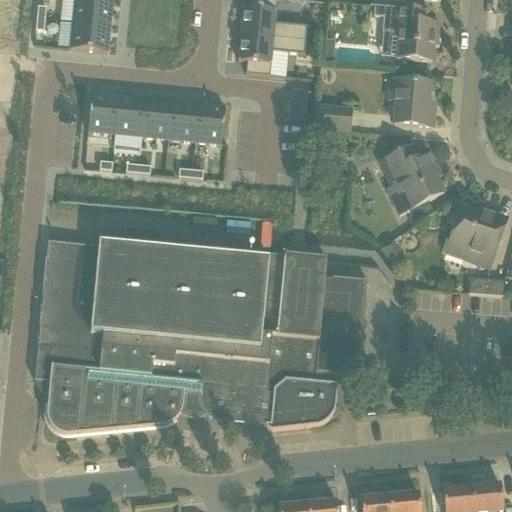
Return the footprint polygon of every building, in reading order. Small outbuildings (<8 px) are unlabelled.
[(20,1),(0,0),(0,36),(6,37),(6,36),(17,37),(20,1)] [(97,0),(76,0),(74,24),(112,28),(115,2),(97,0)] [(275,25),(277,1),(270,0),(252,0),(252,10),(243,9),(240,36),(306,43),(307,28),(275,25)] [(428,12),(398,10),(374,8),(373,20),(382,20),(381,35),(399,36),(397,62),(431,65),(434,39),(437,39),(438,26),(427,25),(428,12)] [(37,21),(45,22),(46,10),(38,9),(37,21)] [(45,22),(37,21),(36,33),(44,34),(45,22)] [(110,55),(112,28),(74,24),(71,51),(110,55)] [(304,57),(306,43),(240,36),(238,64),(247,64),(245,76),(269,79),(272,54),(304,57)] [(333,66),(334,54),(322,53),(321,65),(333,66)] [(427,116),(429,86),(390,82),(388,102),(396,103),(394,127),(433,130),(434,116),(427,116)] [(88,133),(115,136),(119,98),(92,95),(88,133)] [(119,98),(115,136),(142,138),(145,100),(119,98)] [(142,138),(168,141),(172,103),(145,100),(142,138)] [(172,103),(168,141),(194,143),(198,105),(172,103)] [(198,105),(194,143),(221,146),(225,108),(198,105)] [(351,113),(316,109),(314,131),(316,131),(335,133),(349,134),(351,113)] [(315,142),(334,144),(335,133),(316,131),(315,142)] [(422,160),(415,147),(380,165),(392,189),(385,192),(397,218),(407,213),(407,214),(444,196),(431,171),(435,169),(429,156),(422,160)] [(112,166),(100,164),(99,172),(111,173),(112,166)] [(0,202),(5,203),(9,166),(0,165),(0,202)] [(126,175),(138,176),(138,168),(127,167),(126,175)] [(138,168),(138,176),(150,177),(150,169),(138,168)] [(178,180),(190,181),(191,173),(179,172),(178,180)] [(203,174),(191,173),(190,181),(202,182),(203,174)] [(492,264),(507,221),(488,215),(487,218),(461,210),(445,258),(463,264),(467,255),(480,259),(476,269),(489,273),(492,264)] [(335,408),(336,403),(338,376),(358,378),(367,283),(333,280),(332,281),(325,281),(327,262),(268,256),(268,263),(161,253),(163,233),(124,230),(122,249),(99,247),(98,250),(94,249),(48,245),(34,383),(36,383),(36,382),(49,384),(46,416),(46,418),(46,421),(47,423),(48,426),(49,428),(50,430),(52,432),(54,434),(56,435),(58,436),(61,437),(63,438),(66,438),(68,438),(160,429),(163,429),(165,428),(168,427),(171,425),(173,424),(175,422),(177,420),(179,418),(180,415),(181,413),(205,415),(206,416),(208,418),(210,419),(212,421),(215,422),(217,422),(219,423),(265,428),(266,429),(267,430),(268,431),(269,432),(271,433),(273,433),(318,428),(320,427),(323,426),(325,425),(327,423),(329,421),(330,419),(332,417),(333,415),(334,413),(335,410),(335,408)] [(161,252),(173,253),(174,235),(163,234),(161,252)] [(381,253),(395,272),(405,265),(391,245),(381,253)] [(504,284),(487,282),(486,297),(486,298),(503,299),(504,284)] [(502,511),(500,488),(471,490),(473,511),(502,511)] [(473,511),(471,490),(442,493),(443,511),(473,511)] [(390,511),(419,511),(418,496),(389,499),(390,511)] [(390,511),(389,499),(360,501),(360,511),(390,511)]
